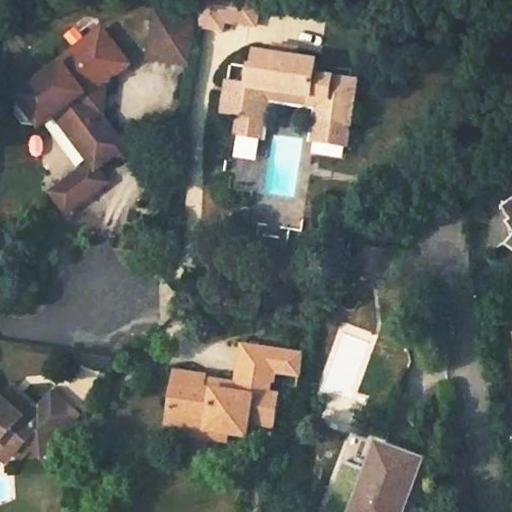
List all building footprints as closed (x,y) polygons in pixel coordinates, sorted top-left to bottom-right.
[(186,62),(193,25),(218,29),(219,20),(244,24),(248,0),(197,0),(195,17),(156,10),(148,55),(186,62)] [(256,1),(248,0),(244,24),(251,26),(256,1)] [(48,187),(63,207),(90,186),(93,183),(94,179),(95,175),(95,170),(93,166),(92,164),(109,150),(118,151),(120,135),(112,133),(92,107),(95,82),(106,75),(103,70),(123,54),(102,26),(81,42),(86,49),(63,67),(59,62),(16,93),(14,111),(21,121),(38,123),(52,112),(87,158),(48,187)] [(292,51),(270,48),(269,56),(291,59),(292,51)] [(220,114),(236,116),(233,137),(258,140),(263,100),(265,92),(324,100),(318,143),(343,146),(353,82),(310,76),(312,62),(291,59),(269,56),(248,54),(246,69),(242,68),(240,87),(220,84),(220,114)] [(310,142),(318,143),(324,100),(265,92),(263,100),(314,107),(310,142)] [(395,199),(420,201),(421,184),(418,184),(418,180),(400,179),(400,182),(397,181),(395,199)] [(353,272),(380,277),(384,257),(357,251),(353,272)] [(273,394),(264,392),(266,380),(269,381),(270,371),(298,376),(300,354),(244,343),(236,382),(216,379),(214,387),(199,385),(201,373),(172,367),(162,419),(241,435),(243,421),(267,425),(273,394)] [(0,398),(7,404),(18,392),(14,389),(15,388),(4,378),(0,382),(0,398)] [(0,431),(5,427),(14,435),(25,423),(29,427),(30,426),(46,441),(70,414),(70,410),(47,389),(33,405),(18,392),(7,404),(0,398),(0,431)] [(0,459),(18,439),(31,450),(35,453),(46,441),(30,426),(29,427),(25,423),(14,435),(5,427),(0,431),(0,459)] [(344,511),(399,511),(420,463),(374,443),(344,511)]
